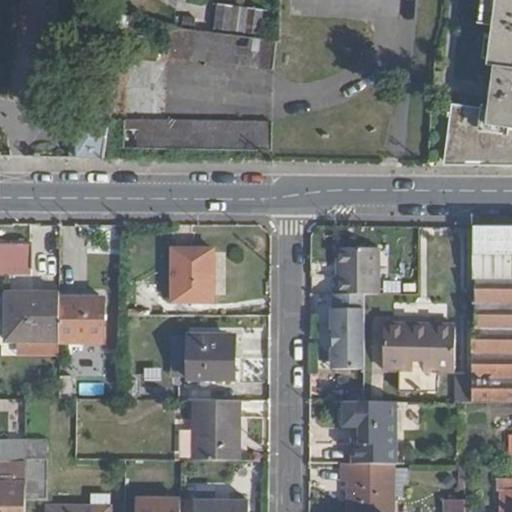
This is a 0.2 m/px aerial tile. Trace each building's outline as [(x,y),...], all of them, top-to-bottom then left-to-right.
[(511,0),(484,0),(481,28),(491,28),(487,68),(494,69),(490,112),(456,108),(449,168),(511,169),(511,0)] [(162,33),(172,11),(149,1),(141,23),(162,33)] [(212,32),(259,33),(259,9),(213,8),(212,32)] [(173,62),(174,34),(166,33),(164,61),(173,62)] [(271,75),(275,45),(174,34),(173,62),(271,75)] [(155,65),(159,43),(125,36),(121,58),(155,65)] [(101,163),(110,121),(77,121),(76,147),(69,147),(68,162),(101,163)] [(167,154),(169,127),(123,126),(122,153),(167,154)] [(269,157),(270,130),(169,127),(167,154),(269,157)] [(511,226),(475,227),(474,277),(478,277),(475,402),(511,402),(511,226)] [(0,261),(33,261),(33,241),(0,241),(0,261)] [(381,292),(382,247),(340,247),(340,275),(336,276),(336,292),(367,292),(381,292)] [(215,301),(215,249),(172,248),(171,301),(215,301)] [(61,338),(62,297),(27,297),(27,291),(10,291),(9,337),(61,338)] [(366,368),(367,292),(336,292),(336,309),(333,309),(333,359),(344,368),(366,368)] [(106,340),(107,297),(62,297),(61,338),(61,340),(106,340)] [(452,368),(453,325),(385,323),(385,367),(400,368),(399,389),(438,390),(438,368),(452,368)] [(237,378),(238,332),(193,332),(192,377),(237,378)] [(70,399),(71,375),(60,374),(60,399),(70,399)] [(239,460),(239,399),(196,399),(196,460),(239,460)] [(403,464),(404,401),(349,400),(349,425),(364,425),(364,442),(356,442),(356,463),(394,463),(403,464)] [(179,428),(178,456),(188,456),(189,429),(179,428)] [(24,458),(24,440),(0,439),(0,461),(24,461),(24,458)] [(44,497),(44,458),(24,458),(24,461),(24,480),(24,483),(24,498),(44,497)] [(137,486),(137,460),(125,460),(124,486),(137,486)] [(24,480),(24,461),(0,461),(0,477),(9,477),(10,480),(24,480)] [(394,511),(394,463),(356,463),(346,463),(346,481),(353,482),(351,511),(394,511)] [(23,511),(24,498),(24,483),(0,483),(0,511),(23,511)] [(511,508),(511,489),(502,489),(501,509),(511,508)] [(466,511),(467,495),(447,495),(447,511),(466,511)] [(250,511),(250,498),(195,497),(194,511),(250,511)] [(179,511),(179,500),(138,499),(137,511),(179,511)]
